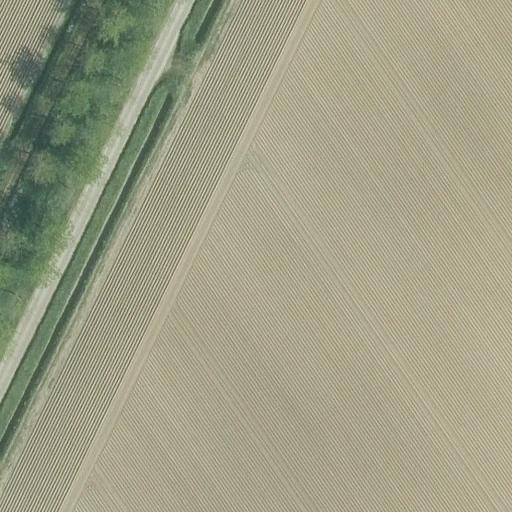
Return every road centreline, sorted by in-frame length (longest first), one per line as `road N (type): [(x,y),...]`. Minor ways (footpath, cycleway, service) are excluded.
road 1 (unclassified): [(0,383),(183,0)]
road 2 (track): [(86,0),(0,181)]
